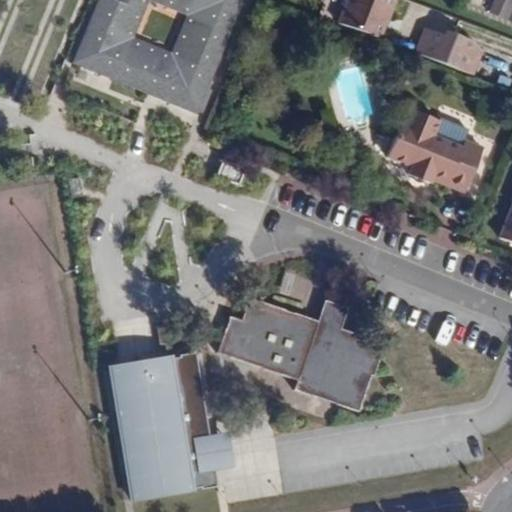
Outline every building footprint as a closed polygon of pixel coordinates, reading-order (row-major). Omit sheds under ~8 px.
[(118,0),(117,4),(106,0),(99,0),(73,65),(149,96),(154,83),(168,89),(163,101),(197,115),(243,0),(118,0)] [(378,40),(393,0),(347,0),(338,25),(378,40)] [(498,0),(493,14),(506,20),(511,2),(511,1),(507,0),(498,0)] [(471,41),(454,35),(443,37),(425,29),(415,54),(472,75),(481,51),(471,41)] [(149,96),(163,101),(168,89),(154,83),(149,96)] [(436,119),(409,108),(402,125),(397,123),(383,155),(408,165),(405,172),(427,182),(429,176),(462,190),(480,147),(461,139),(465,128),(436,117),(436,119)] [(234,165),(222,163),(215,177),(226,185),(238,187),(244,172),(234,165)] [(78,170),(66,172),(69,191),(81,189),(78,170)] [(511,189),(490,243),(511,252),(511,189)] [(379,355),(383,344),(340,331),(348,305),(327,298),(318,324),(296,317),(291,333),(378,361),(379,355)] [(296,317),(248,301),(241,324),(229,320),(218,356),(298,383),(295,393),(336,406),(360,414),(378,361),(291,333),(296,317)] [(169,351),(164,323),(156,325),(161,352),(169,351)] [(170,358),(110,368),(132,503),(191,494),(191,492),(201,490),(201,492),(218,489),(214,466),(212,466),(209,445),(210,445),(196,354),(180,357),(180,359),(170,361),(170,358)] [(214,467),(231,464),(227,441),(210,443),(210,445),(209,445),(212,466),(214,466),(214,467)]
